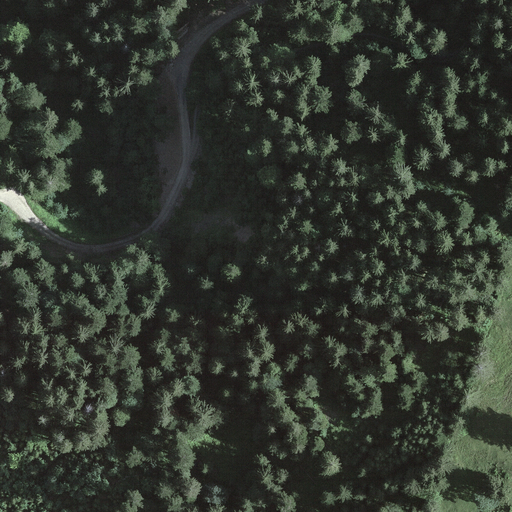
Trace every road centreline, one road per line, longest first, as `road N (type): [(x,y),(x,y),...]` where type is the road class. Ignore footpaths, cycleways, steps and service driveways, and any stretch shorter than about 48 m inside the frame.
road 1 (track): [(259,0),(203,32),(188,51),(181,158),(149,233),(128,240),(69,235),(0,196)]
road 2 (track): [(181,158),(199,99),(218,74),(362,38),(455,62),(474,49),(494,0)]
